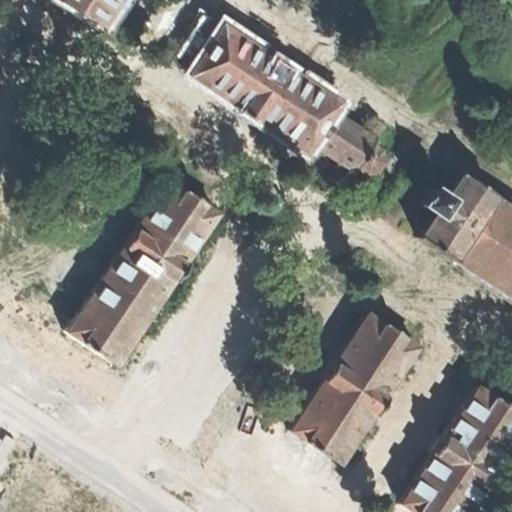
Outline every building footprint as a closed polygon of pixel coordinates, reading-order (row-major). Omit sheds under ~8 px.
[(55,0),(98,28),(114,4),(116,0),(55,0)] [(127,0),(116,0),(114,4),(122,9),(127,0)] [(189,73),(219,27),(200,14),(169,60),(189,73)] [(221,25),(219,27),(189,73),(187,75),(237,108),(235,111),(252,122),(254,119),(303,152),(309,144),(331,110),(336,102),(221,25)] [(342,118),(331,110),(309,144),(320,151),(318,154),(321,156),(323,153),(335,161),(334,164),(335,165),(328,176),(341,185),(349,174),(351,175),(352,172),(355,174),(356,172),(354,171),(355,169),(362,173),(361,177),(364,178),(365,174),(374,172),(376,175),(378,174),(376,171),(382,163),(385,164),(386,161),(382,161),(380,151),(383,149),(381,147),(378,149),(370,144),(372,142),(374,143),(376,141),(373,139),(375,136),(374,136),(381,125),(368,116),(360,127),(359,126),(357,128),(345,120),(346,118),(344,116),(342,118)] [(457,170),(441,195),(430,212),(413,236),(450,261),(453,257),(511,296),(511,209),(493,197),(495,195),(457,170)] [(129,227),(127,230),(119,242),(117,245),(119,246),(86,295),(136,328),(169,279),(180,262),(214,212),(163,179),(131,228),(129,227)] [(430,212),(441,195),(427,186),(415,203),(430,212)] [(119,242),(127,230),(122,226),(113,238),(119,242)] [(182,263),(180,262),(169,279),(171,280),(182,263)] [(136,328),(86,295),(69,318),(23,288),(4,315),(101,379),(112,363),(136,328)] [(329,361),(327,364),(319,375),(318,378),(320,379),(286,428),(287,429),(333,460),(336,462),(369,412),(381,395),(414,345),(364,313),(331,362),(329,361)] [(319,375),(327,364),(321,360),(313,371),(319,375)] [(511,410),(473,384),(440,433),(429,451),(395,501),(396,502),(411,511),(459,511),(478,484),(479,485),(481,483),(489,471),(490,468),(489,467),(511,433),(511,410)] [(382,396),(381,395),(369,412),(370,413),(372,410),(380,399),(382,396)] [(386,403),(380,399),(372,410),(378,414),(386,403)] [(423,443),(429,447),(437,435),(431,431),(423,443)] [(429,451),(440,433),(439,433),(437,435),(429,447),(427,450),(429,451)] [(495,475),(489,471),(481,483),(487,487),(495,475)]
